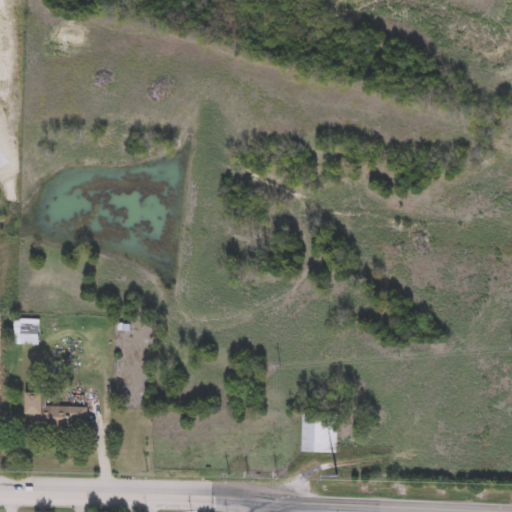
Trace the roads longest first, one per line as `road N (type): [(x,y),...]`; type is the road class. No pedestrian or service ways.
road 1 (secondary): [(268,511),(228,498),(0,491)]
road 2 (secondary): [(511,511),(304,503),(268,511)]
